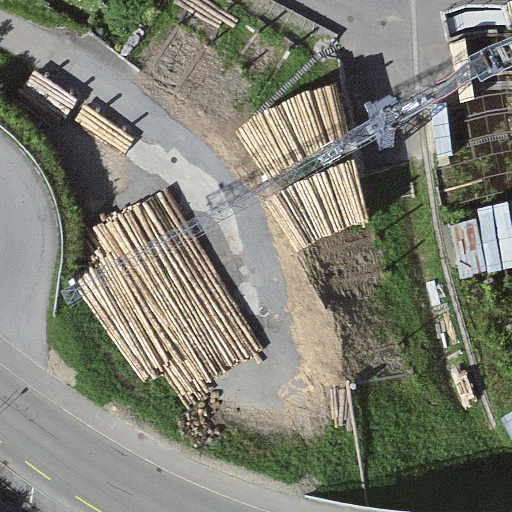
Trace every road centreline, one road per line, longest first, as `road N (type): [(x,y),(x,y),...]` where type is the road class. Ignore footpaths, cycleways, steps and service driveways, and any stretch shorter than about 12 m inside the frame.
road 1 (secondary): [(146,511),(82,478),(0,416)]
road 2 (residential): [(0,309),(21,272),(26,219),(0,166)]
